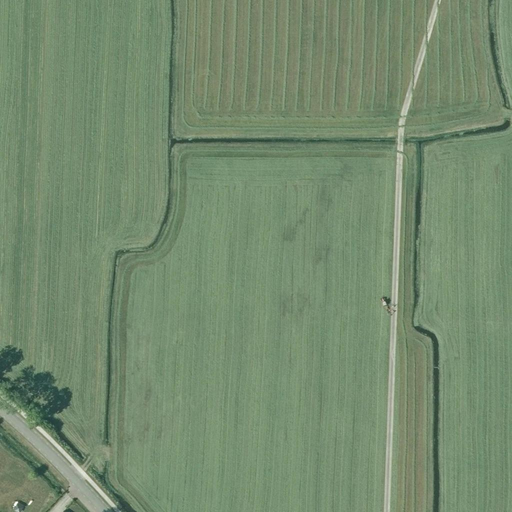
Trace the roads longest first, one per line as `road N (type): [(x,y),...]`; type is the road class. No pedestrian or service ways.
road 1 (track): [(386,511),(400,130),(437,0)]
road 2 (tertiary): [(104,511),(0,408)]
